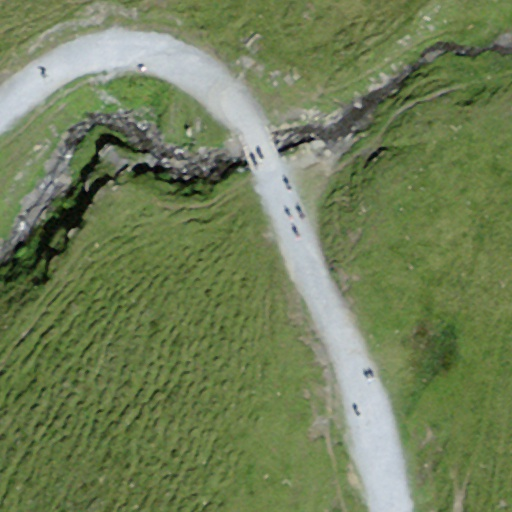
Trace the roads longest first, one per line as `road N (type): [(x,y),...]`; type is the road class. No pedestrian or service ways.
road 1 (track): [(394,511),(268,176)]
road 2 (track): [(250,120),(217,76),(164,52),(111,43),(0,111)]
